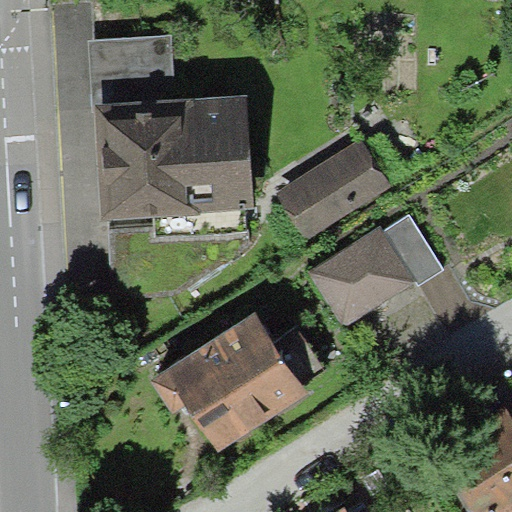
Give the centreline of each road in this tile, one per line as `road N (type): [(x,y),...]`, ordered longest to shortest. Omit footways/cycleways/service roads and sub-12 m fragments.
road 1 (residential): [(0,102),(26,511)]
road 2 (residential): [(511,335),(207,511)]
